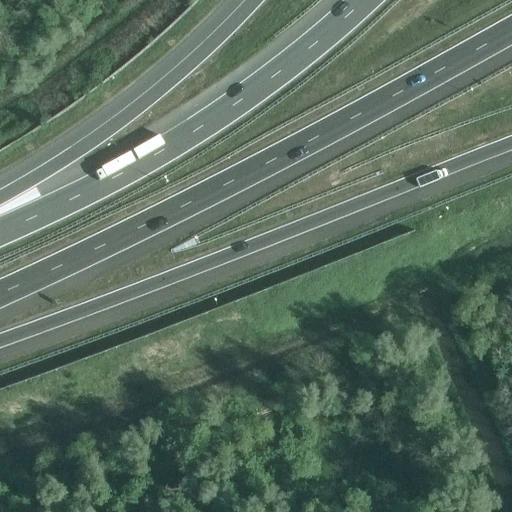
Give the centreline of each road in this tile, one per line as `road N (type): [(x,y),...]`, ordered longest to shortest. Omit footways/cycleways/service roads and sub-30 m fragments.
road 1 (motorway): [(0,291),(143,226),(511,29)]
road 2 (motorway): [(0,340),(511,145)]
road 3 (motorway): [(364,0),(181,139),(0,231)]
road 4 (motorway): [(253,0),(176,76),(0,199)]
